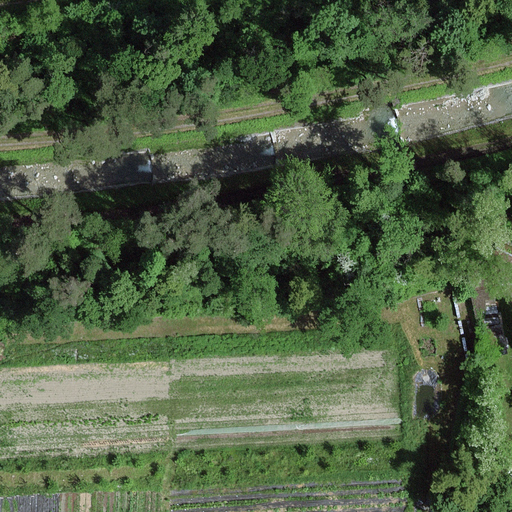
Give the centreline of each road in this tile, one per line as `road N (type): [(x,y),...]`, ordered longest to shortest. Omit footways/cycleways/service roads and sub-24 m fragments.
road 1 (track): [(511,62),(174,129),(0,143)]
road 2 (track): [(511,142),(309,184),(0,215)]
